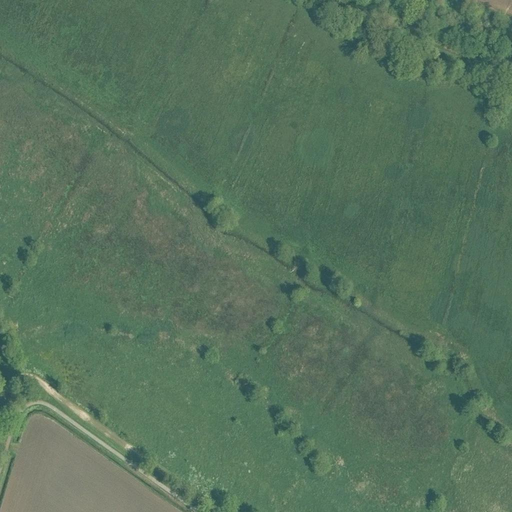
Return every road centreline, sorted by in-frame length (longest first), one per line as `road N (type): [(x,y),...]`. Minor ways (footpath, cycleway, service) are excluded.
road 1 (track): [(0,406),(9,382),(34,379),(215,511)]
road 2 (track): [(335,0),(454,60),(511,72)]
